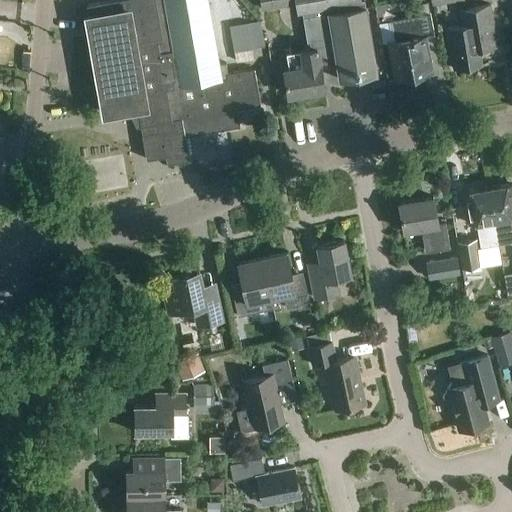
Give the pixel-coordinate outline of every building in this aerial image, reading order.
[(220,64),(208,0),(164,0),(174,52),(159,54),(157,44),(162,43),(154,0),(120,0),(87,6),(89,17),(86,17),(104,114),(136,108),(146,161),(165,157),(167,165),(189,161),(185,137),(240,127),(237,110),(261,106),(255,68),(228,73),(226,62),(220,64)] [(259,0),(261,11),(291,6),(290,0),(259,0)] [(322,14),(330,58),(336,57),(340,80),(377,74),(365,8),(362,8),(360,0),(296,0),(298,11),(304,11),(305,17),(322,14)] [(465,8),(463,0),(430,0),(431,4),(456,0),(461,26),(447,28),(454,69),(481,64),(478,48),(498,45),(491,4),(465,8)] [(431,73),(424,37),(434,35),(430,14),(428,5),(416,7),(417,17),(392,21),(395,41),(387,43),(391,63),(393,62),(396,80),(400,79),(401,82),(412,80),(412,77),(419,76),(420,78),(428,77),(427,74),(431,73)] [(286,11),(274,12),(275,32),(287,31),(286,11)] [(320,60),(330,58),(322,14),(305,17),(311,50),(287,54),(290,69),(284,70),(288,95),(292,95),(294,100),(303,98),(303,93),(325,89),(320,60)] [(235,63),(255,60),(253,48),(264,46),(260,22),(230,27),(235,63)] [(511,183),(488,187),(497,244),(498,244),(511,242),(507,219),(511,218),(511,183)] [(488,187),(465,191),(471,225),(481,224),(484,242),(485,246),(497,244),(488,187)] [(437,223),(433,197),(399,203),(403,230),(424,227),(428,251),(448,248),(444,222),(437,223)] [(481,264),(477,243),(476,239),(457,242),(462,270),(481,267),(481,264)] [(315,298),(339,294),(336,279),(350,276),(344,240),(317,245),(320,261),(308,263),(315,298)] [(262,257),(271,298),(284,295),(287,308),(298,305),(299,309),(310,306),(304,277),(293,279),(287,252),(262,257)] [(247,303),(271,298),(262,257),(238,263),(244,290),(233,293),(239,322),(251,319),(247,303)] [(430,279),(461,274),(458,257),(427,262),(430,279)] [(203,286),(199,271),(173,276),(176,288),(164,290),(169,314),(194,309),(198,326),(223,320),(215,283),(203,286)] [(499,365),(511,362),(511,336),(511,331),(492,336),(499,365)] [(300,336),(290,339),(292,350),(303,348),(300,336)] [(490,339),(482,342),(484,349),(492,347),(490,339)] [(336,360),(332,342),(308,347),(312,365),(324,363),(334,410),(365,404),(355,355),(336,360)] [(197,352),(176,361),(184,379),(205,369),(197,352)] [(487,355),(458,363),(462,378),(451,382),(442,397),(450,402),(458,429),(488,421),(483,403),(499,399),(487,355)] [(254,429),(283,422),(277,396),(295,392),(287,359),(262,365),(265,376),(243,381),(250,409),(237,412),(241,430),(241,431),(254,428),(254,429)] [(186,414),(186,392),(156,392),(156,404),(135,405),(135,432),(171,431),(171,437),(188,437),(188,414),(186,414)] [(193,410),(215,410),(215,394),(193,394),(193,410)] [(127,496),(165,496),(165,480),(181,480),(180,457),(132,458),(132,470),(126,470),(127,496)] [(264,474),(261,458),(230,465),(233,481),(256,476),(262,505),(300,497),(294,468),(264,474)] [(165,496),(127,496),(126,511),(181,511),(181,510),(165,510),(165,496)]
